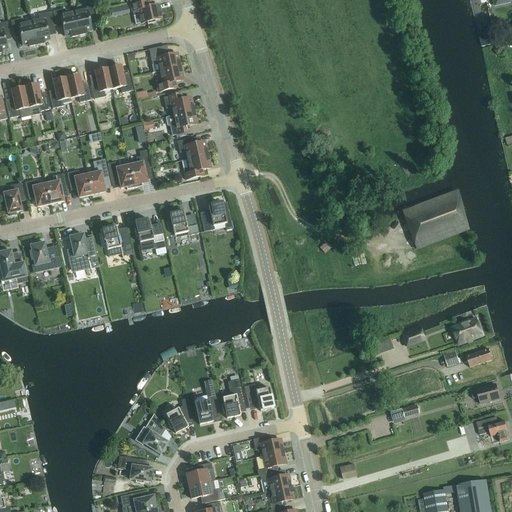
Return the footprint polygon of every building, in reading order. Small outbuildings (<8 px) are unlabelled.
[(135,25),(141,24),(147,23),(147,25),(156,23),(155,21),(161,19),(158,6),(147,8),(146,2),(131,6),(135,25)] [(73,14),(78,36),(86,34),(85,32),(91,31),(89,19),(95,18),(92,6),(86,7),(86,11),(73,14)] [(78,36),(73,14),(65,16),(64,10),(53,12),(56,27),(62,25),(65,37),(71,36),(71,38),(78,36)] [(31,23),(36,46),(43,44),(43,42),(49,41),(46,29),(54,27),(51,13),(38,15),(39,21),(31,23)] [(36,46),(31,23),(23,25),(22,19),(11,22),(14,36),(20,35),(22,46),(28,45),(29,47),(36,46)] [(0,53),(1,53),(1,51),(7,50),(4,38),(10,37),(7,23),(0,23),(0,53)] [(497,43),(494,30),(481,33),(481,35),(484,46),(497,43)] [(164,51),(150,54),(152,65),(154,73),(160,72),(180,67),(177,54),(166,57),(164,51)] [(108,69),(112,90),(120,88),(122,94),(133,91),(129,77),(123,78),(121,66),(108,69)] [(183,81),(180,67),(160,72),(162,80),(156,81),(158,92),(173,89),(172,83),(183,81)] [(112,90),(108,69),(94,72),(97,84),(91,85),(94,100),(105,97),(104,91),(112,90)] [(66,79),(70,99),(78,97),(80,103),(91,101),(87,86),(82,87),(79,76),(66,79)] [(70,99),(66,79),(52,82),(55,93),(49,94),(52,109),(63,107),(62,101),(70,99)] [(29,111),(30,116),(39,114),(39,112),(49,110),(46,95),(40,97),(37,85),(24,88),(29,111)] [(30,116),(29,111),(24,88),(11,91),(13,103),(6,104),(9,119),(19,117),(19,119),(30,116)] [(147,95),(136,96),(136,103),(148,102),(147,95)] [(178,95),(163,98),(166,109),(172,108),(173,116),(194,111),(191,98),(179,101),(178,95)] [(197,125),(194,111),(173,116),(175,124),(169,126),(172,136),(187,133),(185,127),(197,125)] [(89,135),(91,143),(101,141),(99,133),(89,135)] [(193,145),(192,139),(177,142),(179,153),(185,152),(187,160),(208,156),(205,142),(193,145)] [(129,166),(134,189),(142,187),(142,185),(147,183),(144,172),(150,170),(146,151),(139,152),(141,157),(136,158),(137,164),(129,166)] [(186,181),(200,177),(199,171),(211,169),(208,156),(187,160),(189,168),(183,170),(186,181)] [(134,189),(129,166),(117,169),(115,163),(107,165),(111,183),(119,181),(121,189),(126,188),(127,190),(134,189)] [(87,175),(92,196),(105,193),(103,181),(108,180),(105,165),(94,168),(95,173),(87,175)] [(92,196),(87,175),(79,177),(78,171),(67,174),(70,188),(76,187),(79,199),(92,196)] [(46,185),(50,205),(63,202),(61,190),(67,189),(63,174),(52,177),(54,183),(46,185)] [(50,205),(46,185),(37,186),(36,181),(25,183),(28,198),(34,196),(37,208),(50,205)] [(19,200),(24,199),(21,184),(10,186),(12,192),(3,194),(5,201),(2,202),(4,209),(6,208),(8,214),(9,214),(9,217),(16,215),(16,213),(21,211),(19,200)] [(456,192),(402,211),(417,250),(466,232),(456,192)] [(222,204),(208,207),(210,214),(200,216),(204,233),(214,230),(213,227),(225,224),(226,231),(232,230),(226,203),(222,204)] [(185,220),(183,212),(170,215),(174,236),(187,233),(188,236),(198,234),(195,218),(185,220)] [(138,237),(141,251),(155,248),(155,249),(165,247),(160,225),(151,227),(149,220),(135,223),(136,229),(134,229),(136,237),(138,237)] [(121,252),(131,250),(127,233),(118,235),(116,227),(102,230),(104,236),(101,237),(103,245),(106,244),(108,257),(121,254),(121,252)] [(90,263),(98,262),(94,244),(86,246),(83,235),(77,236),(77,234),(70,235),(70,238),(69,238),(71,244),(68,245),(70,252),(69,252),(73,271),(90,267),(90,270),(91,270),(90,263)] [(32,267),(34,273),(61,267),(56,249),(46,251),(44,243),(38,245),(38,242),(31,244),(31,246),(30,246),(32,252),(29,253),(31,261),(33,260),(35,266),(32,267)] [(327,246),(320,250),(324,257),(331,253),(327,246)] [(0,274),(0,278),(1,283),(2,283),(2,282),(16,279),(26,278),(22,256),(12,258),(10,251),(5,252),(4,250),(0,250),(0,267),(1,274),(0,274)] [(239,286),(237,278),(227,281),(229,289),(239,286)] [(452,329),(458,345),(483,336),(477,319),(469,322),(469,320),(460,324),(461,325),(452,329)] [(401,334),(402,336),(406,347),(425,340),(420,327),(401,334)] [(249,349),(248,341),(233,342),(234,350),(249,349)] [(467,358),(470,368),(493,361),(490,350),(467,358)] [(456,352),(445,356),(448,367),(460,364),(456,352)] [(227,419),(240,416),(238,404),(244,403),(239,380),(231,382),(228,383),(231,397),(222,399),(224,405),(221,406),(223,414),(225,413),(227,419)] [(260,412),(273,409),(273,408),(279,407),(277,401),(272,402),(269,388),(256,391),(255,385),(244,388),(249,406),(258,404),(260,412)] [(496,385),(477,390),(471,392),(473,399),(479,397),(481,405),(500,400),(496,385)] [(211,411),(218,409),(213,387),(205,389),(206,396),(197,398),(194,402),(199,425),(213,422),(211,411)] [(0,403),(0,409),(13,406),(12,400),(0,403)] [(191,415),(188,400),(181,401),(182,407),(178,409),(166,415),(169,421),(167,422),(170,430),(173,429),(175,434),(188,427),(184,420),(186,419),(185,416),(191,415)] [(417,406),(402,410),(404,418),(419,414),(417,406)] [(160,455),(168,443),(158,437),(163,428),(154,415),(142,433),(147,436),(143,444),(160,455)] [(477,423),(477,425),(480,435),(490,433),(491,437),(498,435),(500,443),(509,440),(505,422),(498,424),(497,418),(487,421),(477,423)] [(253,440),(255,451),(261,450),(263,457),(279,453),(283,452),(280,440),(269,443),(267,437),(253,440)] [(283,452),(279,453),(263,457),(265,469),(257,471),(258,476),(261,476),(275,472),(274,467),(286,464),(283,452)] [(135,483),(143,484),(144,482),(150,483),(150,482),(153,482),(154,475),(151,475),(152,469),(140,467),(141,461),(119,457),(117,469),(131,471),(130,480),(135,481),(135,483)] [(197,472),(186,475),(188,487),(209,483),(207,476),(213,474),(211,464),(196,467),(197,472)] [(340,468),(342,479),(356,476),(354,464),(340,468)] [(288,475),(280,477),(279,472),(275,472),(261,476),(265,493),(271,492),(291,488),(288,475)] [(214,481),(209,483),(188,487),(191,499),(203,497),(204,504),(219,501),(216,489),(222,488),(223,490),(225,489),(223,479),(214,481)] [(491,511),(486,480),(456,486),(460,511),(491,511)] [(291,488),(271,492),(273,504),(270,505),(271,510),(283,508),(282,502),(294,500),(291,488)] [(448,511),(445,491),(424,495),(427,511),(448,511)] [(120,497),(123,509),(134,506),(135,511),(145,511),(156,510),(153,496),(142,499),(141,493),(120,497)] [(417,511),(416,498),(405,499),(406,511),(417,511)] [(206,511),(203,511),(221,511),(219,503),(205,506),(206,511)]
